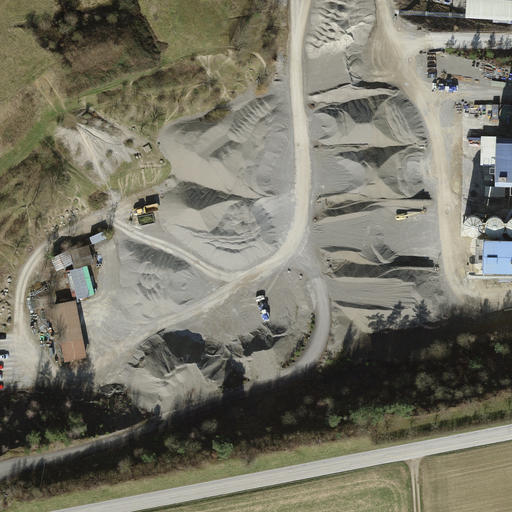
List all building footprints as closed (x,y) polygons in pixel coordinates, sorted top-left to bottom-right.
[(511,0),(467,0),(467,15),(511,16),(511,0)] [(511,139),(493,139),(491,181),(511,181),(511,139)] [(490,186),(490,195),(506,195),(507,186),(490,186)] [(106,231),(92,235),(94,241),(108,237),(106,231)] [(511,241),(480,241),(480,274),(511,274),(511,241)] [(91,242),(72,247),(77,263),(95,258),(91,242)] [(94,291),(62,294),(67,350),(99,347),(94,291)]
